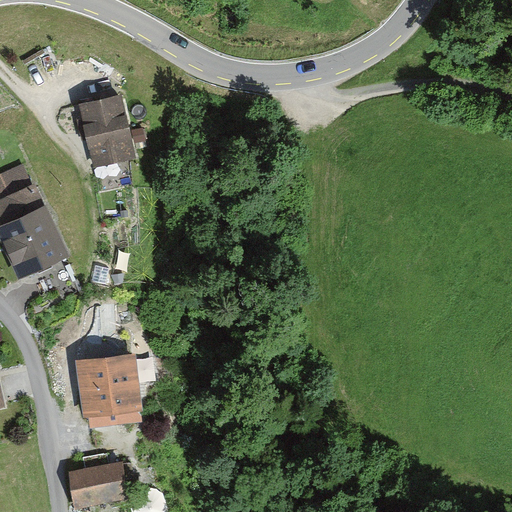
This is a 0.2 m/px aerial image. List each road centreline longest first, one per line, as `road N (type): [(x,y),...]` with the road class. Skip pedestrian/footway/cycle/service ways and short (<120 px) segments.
road 1 (tertiary): [(421,0),(394,34),(364,54),(296,75),(222,69),(87,0)]
road 2 (residential): [(0,308),(41,376),(59,511)]
